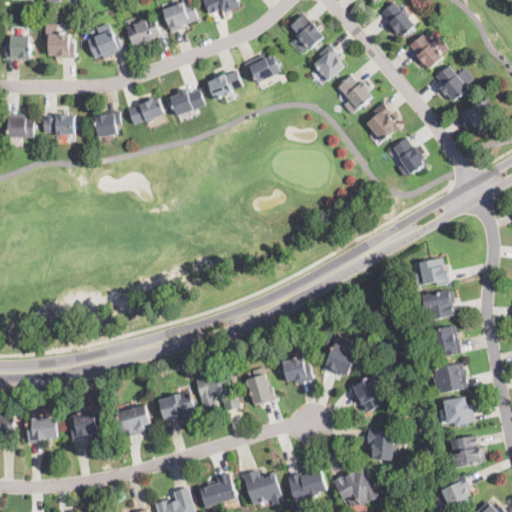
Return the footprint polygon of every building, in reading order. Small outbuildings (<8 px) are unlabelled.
[(171,32),(163,10),(184,2),(183,0),(192,0),(199,18),(184,24),(186,27),(171,32)] [(239,0),(241,4),(225,12),(223,8),(211,14),(203,0),(239,0)] [(394,1),(402,10),(405,8),(411,15),(410,16),(417,24),(404,35),(401,30),(398,33),(389,23),(389,22),(391,20),(383,11),(394,1)] [(310,49),(303,40),(302,42),(297,36),(299,34),(291,24),(304,13),(324,37),(310,49)] [(156,16),(162,34),(153,37),(153,38),(152,38),(153,40),(141,43),(133,45),(126,27),(135,24),(134,22),(147,17),(148,19),(156,16)] [(59,29),(59,34),(76,34),(77,57),(58,58),(58,54),(51,54),(50,47),(46,47),(46,24),(59,24),(59,29)] [(111,30),(114,38),(119,36),(124,50),(105,58),(103,54),(96,57),(88,39),(111,30)] [(427,37),(431,42),(432,41),(444,55),(429,68),(426,63),(424,65),(423,64),(416,56),(419,53),(411,44),(423,33),(427,37)] [(8,58),(8,44),(12,44),(12,36),(32,35),(33,58),(8,58)] [(336,74),(329,81),(314,64),(324,54),(321,51),(330,43),(343,57),(339,60),(344,66),(336,74)] [(282,71),(259,82),(249,61),(263,54),(265,57),(273,53),(282,71)] [(467,90),(461,95),(455,100),(449,93),(446,96),(440,89),(446,85),(437,75),(439,74),(450,64),(470,87),(467,90)] [(239,72),(244,85),(233,90),(234,93),(226,97),(225,95),(216,99),(208,82),(214,79),(214,78),(220,75),(226,72),(227,74),(237,70),(239,72)] [(354,75),(360,83),(364,80),(371,89),(370,90),(374,95),(353,112),(346,103),(351,99),(339,84),(352,74),(354,75)] [(201,89),(203,94),(206,104),(178,115),(171,97),(181,93),(180,91),(188,88),(189,92),(200,88),(201,89)] [(160,97),(162,102),(166,113),(156,117),(156,118),(148,122),(147,119),(135,123),(130,109),(140,106),(139,104),(148,99),(154,97),(155,99),(160,97)] [(492,124),(489,126),(482,131),(478,125),(474,128),(463,112),(484,97),(499,119),(492,124)] [(391,135),(384,141),(368,122),(377,114),(373,110),(380,104),(384,100),(394,110),(389,115),(400,127),(391,135)] [(98,136),(96,115),(106,114),(106,112),(121,110),(122,124),(117,124),(118,133),(98,136)] [(76,124),(77,134),(58,135),(58,131),(46,132),(45,115),(75,113),(76,124)] [(39,125),(39,131),(39,136),(11,137),(11,127),(7,127),(7,114),(38,114),(39,125)] [(414,146),(415,147),(418,145),(426,157),(423,159),(425,163),(405,176),(399,166),(403,163),(399,157),(400,156),(394,145),(409,136),(414,146)] [(445,265),(446,269),(449,269),(452,282),(438,285),(437,280),(425,283),(421,266),(420,262),(443,257),(445,265)] [(428,318),(424,294),(454,289),(456,302),(454,302),(456,313),(428,318)] [(458,338),(459,338),(462,352),(448,355),(447,349),(437,352),(432,330),(455,325),(458,338)] [(351,370),(349,374),(343,371),(341,375),(325,368),(326,366),(339,337),(350,342),(348,348),(359,352),(351,370)] [(306,363),(306,364),(311,363),(314,378),(296,382),(294,376),(286,378),(285,373),(281,373),(278,362),(295,358),(293,351),(303,349),(306,363)] [(465,373),(466,373),(469,387),(437,393),(434,376),(437,376),(435,367),(463,362),(465,373)] [(266,372),(268,378),(270,378),(271,384),(270,384),(270,385),(274,384),(278,399),(255,405),(248,378),(256,376),(254,369),(265,366),(266,372)] [(228,372),(230,379),(235,378),(242,407),(227,411),(223,395),(216,397),(218,404),(204,408),(197,379),(228,372)] [(381,397),(384,403),(367,412),(360,398),(357,399),(351,387),(379,372),(384,382),(379,384),(385,396),(381,397)] [(166,419),(165,419),(160,399),(172,396),(171,395),(172,395),(190,390),(196,411),(166,419)] [(466,401),(467,404),(472,403),(476,421),(457,425),(456,422),(449,423),(445,400),(465,396),(466,401)] [(126,436),(125,437),(118,411),(147,403),(152,421),(144,424),(146,429),(139,431),(139,433),(126,436)] [(75,439),(74,439),(72,424),(76,423),(75,415),(97,412),(100,432),(92,433),(93,436),(75,439)] [(18,432),(18,439),(2,439),(2,434),(0,434),(0,415),(4,415),(17,414),(18,432)] [(31,443),(30,427),(33,427),(32,418),(59,416),(61,436),(45,438),(45,442),(31,443)] [(403,432),(402,445),(397,444),(396,453),(394,452),(393,460),(371,458),(373,444),(368,443),(370,428),(403,432)] [(479,445),(480,447),(483,446),(486,460),(450,468),(448,455),(455,454),(452,439),(477,434),(479,445)] [(369,474),(371,476),(381,494),(362,505),(360,502),(353,506),(347,496),(345,497),(335,480),(347,472),(349,475),(364,465),(369,474)] [(261,476),(262,475),(263,476),(275,472),(285,500),(274,504),(272,498),(255,504),(244,474),(258,469),(261,476)] [(323,472),(325,477),(328,489),(321,492),(321,494),(312,496),(310,497),(310,495),(296,499),(289,476),(301,472),(302,475),(322,469),(323,472)] [(208,505),(205,506),(200,488),(219,482),(217,475),(228,473),(235,498),(208,505)] [(453,510),(443,490),(457,483),(455,479),(467,474),(473,487),(469,489),(471,494),(467,496),(470,502),(453,510)] [(197,511),(160,511),(157,502),(169,499),(169,500),(177,498),(174,491),(189,486),(197,511)] [(489,504),(491,504),(497,510),(501,505),(508,511),(475,511),(486,501),(489,504)]
